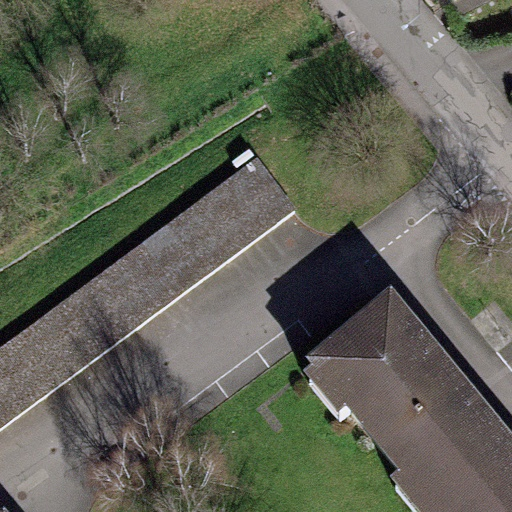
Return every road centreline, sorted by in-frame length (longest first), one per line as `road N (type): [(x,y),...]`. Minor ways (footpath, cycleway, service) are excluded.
road 1 (unknown): [(420,207),(429,275),(511,409)]
road 2 (residential): [(511,171),(370,0)]
